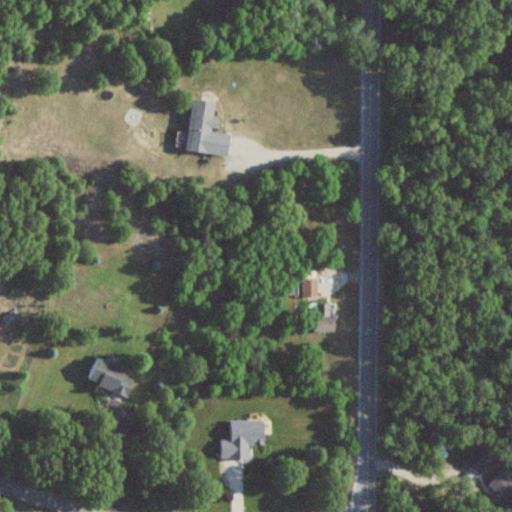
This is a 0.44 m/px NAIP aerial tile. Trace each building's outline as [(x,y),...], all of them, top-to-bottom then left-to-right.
[(225,155),(228,134),(211,132),(214,102),(190,99),(184,151),(225,155)] [(315,297),(315,279),(300,279),(300,297),(315,297)] [(330,332),(330,303),(309,303),(309,332),(330,332)] [(124,398),(132,380),(120,375),(122,369),(96,358),(85,381),(124,398)] [(262,421),(228,421),(228,440),(219,440),(219,460),(248,460),(248,445),(262,445),(262,421)] [(511,506),(511,505),(511,484),(498,473),(487,485),(511,506)]
